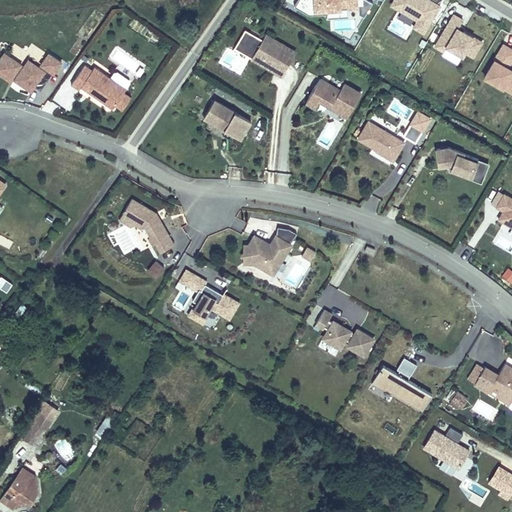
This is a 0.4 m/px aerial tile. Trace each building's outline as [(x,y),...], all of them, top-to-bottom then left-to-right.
[(328,18),(349,18),(359,15),(364,18),(373,3),(368,0),(296,0),(293,7),(309,16),(315,16),(315,14),(328,14),(328,18)] [(392,0),(389,6),(415,21),(411,29),(423,36),(440,7),(440,6),(443,0),(392,0)] [(483,44),(457,29),(462,19),(452,13),(432,47),(443,53),(445,49),(462,59),(464,55),(473,60),(483,44)] [(296,52),(267,35),(264,41),(246,30),(235,48),(253,59),(259,56),(266,60),(263,64),(274,71),(277,66),(285,71),(296,52)] [(481,80),(501,91),(502,91),(511,96),(511,70),(509,69),(511,63),(511,49),(501,44),(481,80)] [(41,90),(54,73),(62,61),(50,52),(41,65),(42,66),(42,67),(30,58),(22,68),(21,67),(23,65),(6,52),(0,60),(0,73),(11,81),(16,74),(18,75),(15,78),(27,87),(28,86),(32,89),(35,85),(41,90)] [(259,56),(253,59),(263,64),(266,60),(259,56)] [(123,84),(92,62),(89,66),(81,60),(68,79),(75,85),(78,82),(109,104),(112,100),(120,88),(123,84)] [(285,71),(277,66),(274,71),(282,76),(285,71)] [(333,111),(348,119),(363,94),(345,83),(341,90),(322,79),(307,104),(315,109),(319,102),(321,100),(335,108),(333,111)] [(127,93),(120,88),(112,100),(119,105),(127,93)] [(321,100),(319,102),(333,111),(335,108),(321,100)] [(252,123),(215,101),(204,119),(212,124),(214,123),(225,130),(224,131),(225,131),(228,131),(233,134),(232,136),(241,141),(252,123)] [(432,119),(418,110),(410,124),(410,125),(423,132),(424,133),(432,119)] [(406,142),(369,120),(357,140),(376,151),(376,152),(393,163),(406,142)] [(225,130),(214,123),(212,124),(224,131),(225,130)] [(423,132),(410,125),(404,136),(416,144),(423,132)] [(483,177),(487,166),(473,160),(474,158),(448,147),(435,150),(437,166),(446,165),(454,164),(454,170),(470,177),(472,172),(483,177)] [(470,177),(454,170),(454,164),(446,165),(447,171),(480,183),(483,177),(472,172),(470,177)] [(240,180),(241,167),(230,167),(229,180),(240,180)] [(511,228),(511,199),(503,195),(495,207),(502,211),(505,221),(511,224),(511,226),(511,228)] [(175,246),(157,213),(133,199),(120,220),(131,227),(146,228),(161,254),(175,246)] [(497,219),(511,228),(511,226),(511,224),(505,221),(502,211),(497,219)] [(291,243),(298,234),(289,229),(278,227),(277,235),(271,244),(255,235),(249,245),(244,245),(244,265),(256,265),(264,265),(276,272),(294,245),(291,243)] [(451,259),(466,265),(473,249),(459,243),(451,259)] [(311,261),(316,252),(307,247),(302,256),(311,261)] [(372,255),(374,250),(366,247),(364,252),(372,255)] [(164,268),(157,262),(149,272),(156,278),(164,268)] [(264,265),(256,265),(273,276),(276,272),(264,265)] [(511,271),(509,268),(502,276),(511,284),(511,271)] [(186,284),(193,273),(187,269),(180,281),(186,284)] [(225,294),(224,295),(206,285),(208,282),(193,273),(186,284),(199,292),(193,301),(197,303),(189,316),(203,324),(216,303),(219,305),(215,312),(230,321),(241,303),(225,294)] [(0,287),(7,292),(13,284),(0,275),(0,287)] [(348,332),(349,330),(331,320),(330,322),(328,320),(332,314),(323,309),(312,327),(322,333),(319,338),(340,351),(343,346),(363,358),(374,340),(355,328),(352,333),(351,334),(348,332)] [(416,366),(403,358),(394,372),(407,380),(416,366)] [(511,403),(511,368),(504,364),(497,375),(484,367),(483,369),(475,364),(466,379),(474,383),(473,386),(507,407),(510,402),(511,403)] [(394,372),(383,365),(372,383),(421,412),(431,394),(407,380),(394,372)] [(468,399),(456,391),(455,393),(451,390),(445,398),(450,401),(449,402),(461,410),(468,399)] [(105,437),(114,419),(104,414),(96,433),(105,437)] [(36,421),(24,438),(32,444),(44,427),(36,421)] [(433,429),(422,448),(458,470),(469,451),(457,443),(462,435),(450,427),(444,436),(433,429)] [(36,475),(23,465),(16,476),(19,478),(36,475)] [(511,492),(511,474),(497,466),(487,483),(499,490),(497,495),(507,501),(511,492)] [(40,493),(36,475),(19,478),(16,476),(0,498),(12,506),(15,502),(34,501),(40,493)]
